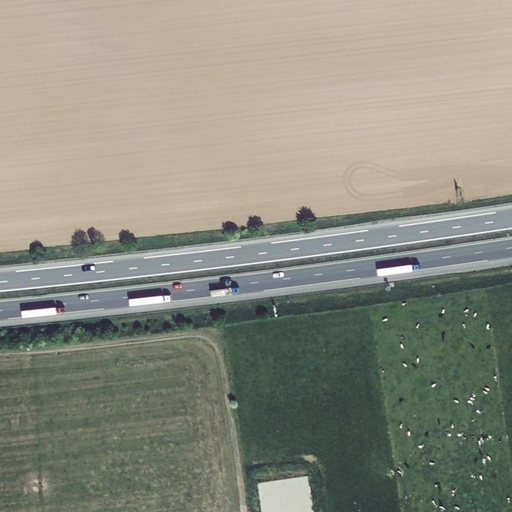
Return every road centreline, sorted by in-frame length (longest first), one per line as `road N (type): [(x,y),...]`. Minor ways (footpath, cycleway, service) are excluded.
road 1 (motorway): [(511,219),(0,282)]
road 2 (motorway): [(0,312),(511,249)]
road 3 (track): [(0,361),(222,340),(245,511)]
